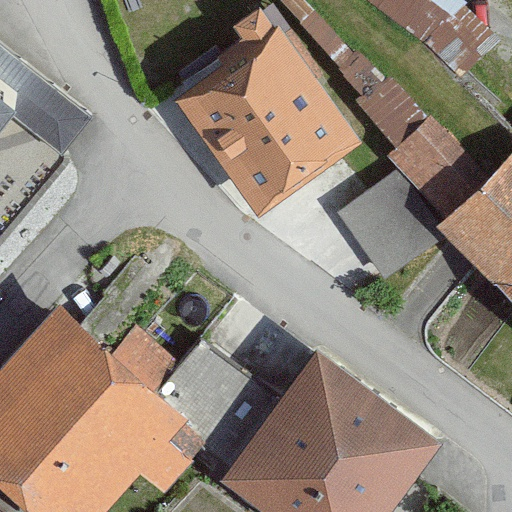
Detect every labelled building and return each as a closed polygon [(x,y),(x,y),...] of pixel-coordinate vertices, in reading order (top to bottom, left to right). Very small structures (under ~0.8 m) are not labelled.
[(502,34),(461,0),(368,0),(464,79),(502,34)] [(278,19),(173,90),(255,208),(359,136),(278,19)] [(0,26),(0,27),(0,26),(0,119),(18,96),(0,81),(0,26)] [(511,134),(430,218),(448,235),(511,298),(511,134)] [(404,175),(345,211),(384,274),(448,235),(430,218),(404,175)] [(209,434),(59,296),(0,359),(0,466),(49,511),(95,511),(141,463),(163,483),(209,434)] [(382,511),(443,433),(318,338),(220,466),(280,511),(382,511)]
